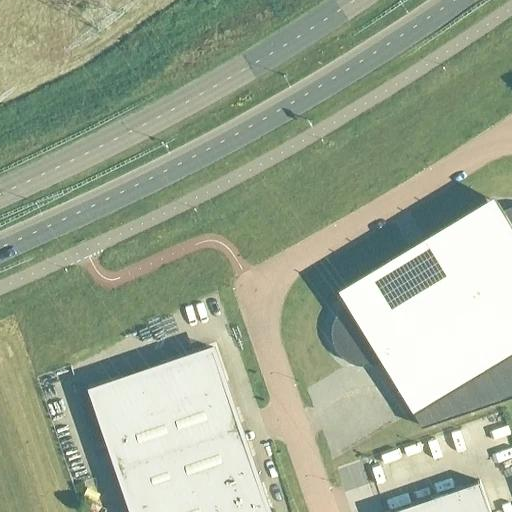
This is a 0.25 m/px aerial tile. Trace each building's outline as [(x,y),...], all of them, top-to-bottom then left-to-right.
[(511,205),(503,209),(348,303),(341,308),(335,315),(332,324),(331,332),(333,341),(336,349),(341,356),(348,361),(357,364),(365,365),(374,364),(382,360),(386,366),(421,425),(511,394),(511,205)] [(168,435),(227,415),(222,402),(231,399),(225,382),(213,346),(160,364),(163,373),(122,387),(119,378),(92,387),(104,423),(110,440),(119,437),(123,451),(168,435)] [(260,484),(254,466),(245,469),(227,415),(168,435),(188,494),(212,486),(221,511),(265,511),(269,511),(260,484)] [(188,494),(168,435),(123,451),(141,504),(133,507),(134,511),(178,511),(174,499),(188,494)] [(383,511),(490,511),(480,479),(383,511)] [(221,511),(212,486),(188,494),(174,499),(178,511),(221,511)]
